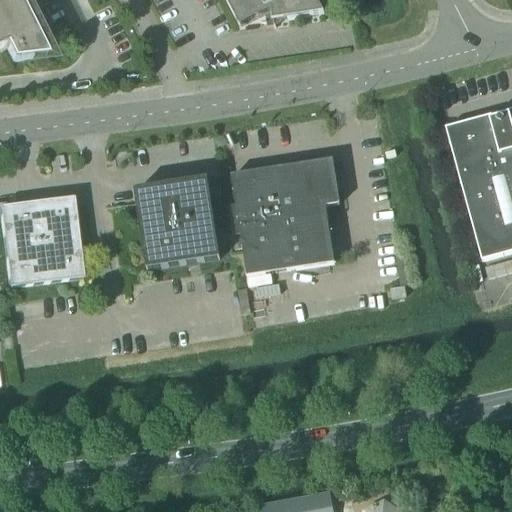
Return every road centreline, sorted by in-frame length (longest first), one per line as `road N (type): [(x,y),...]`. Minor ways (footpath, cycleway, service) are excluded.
road 1 (secondary): [(0,487),(368,436),(511,405)]
road 2 (unclassified): [(475,51),(341,88),(186,111)]
road 3 (unclassified): [(186,111),(0,135)]
road 4 (unclassified): [(186,111),(135,0)]
